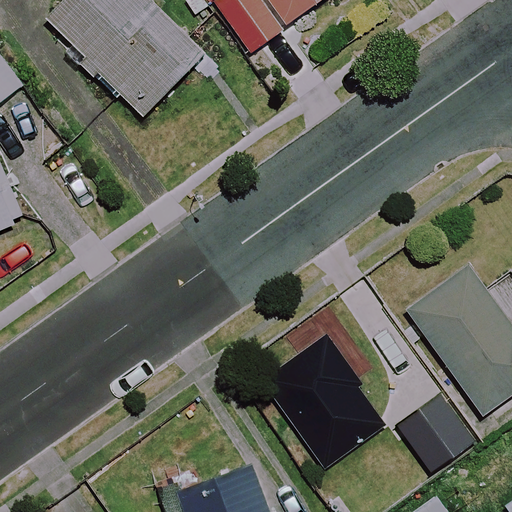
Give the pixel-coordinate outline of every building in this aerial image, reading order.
[(62,0),(42,20),(66,44),(61,48),(115,102),(120,97),(141,119),(205,55),(149,0),(62,0)] [(321,0),(214,0),(212,1),(249,52),(321,0)] [(0,101),(21,85),(0,59),(0,101)] [(0,230),(22,221),(0,168),(0,230)] [(511,331),(469,268),(407,309),(479,415),(511,392),(511,331)] [(448,464),(407,406),(344,451),(385,509),(448,464)] [(265,511),(246,467),(173,498),(178,511),(265,511)] [(442,511),(434,498),(413,511),(442,511)]
